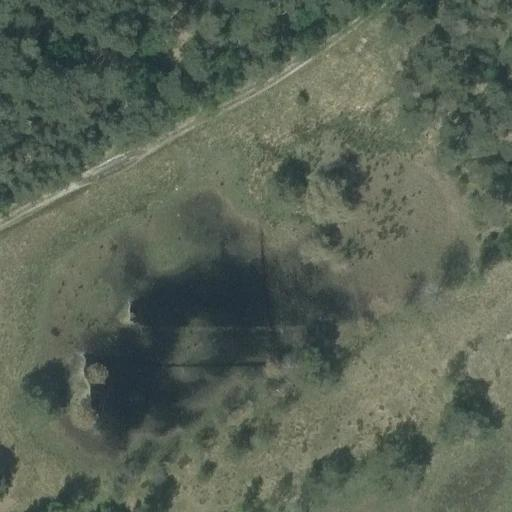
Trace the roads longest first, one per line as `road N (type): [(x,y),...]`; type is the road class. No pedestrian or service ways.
road 1 (track): [(158,131),(397,0)]
road 2 (track): [(0,218),(158,131)]
road 3 (track): [(174,0),(158,131)]
